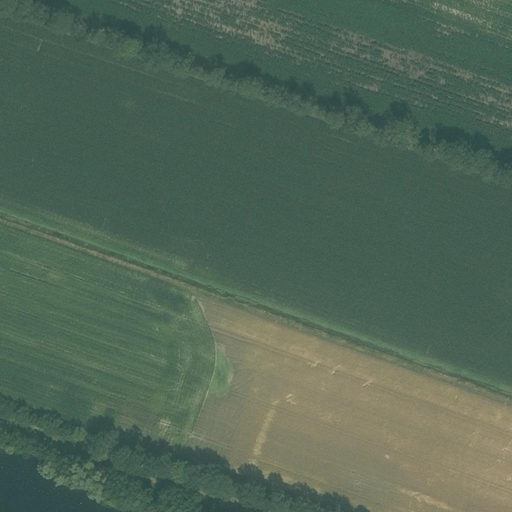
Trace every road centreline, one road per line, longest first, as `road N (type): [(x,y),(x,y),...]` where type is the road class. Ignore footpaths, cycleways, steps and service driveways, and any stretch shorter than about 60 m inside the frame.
road 1 (track): [(264,511),(0,418)]
road 2 (track): [(511,44),(390,0)]
